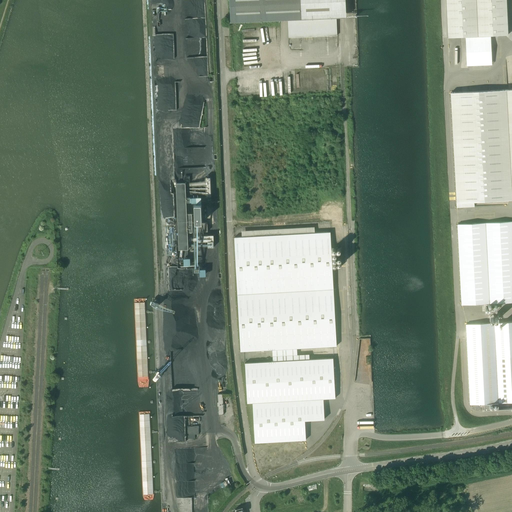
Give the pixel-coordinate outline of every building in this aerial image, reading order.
[(229,0),(231,22),(340,17),(344,17),(346,17),(344,0),(229,0)] [(506,0),(446,0),(448,38),(508,35),(506,0)] [(511,89),(451,92),(457,207),(474,206),(474,201),(511,199),(511,89)] [(185,249),(185,257),(188,257),(188,249),(188,232),(192,232),(192,214),(187,214),(186,183),(176,183),(179,249),(185,249)] [(208,231),(207,222),(202,223),(201,203),(196,204),(195,204),(196,232),(208,231)] [(511,221),(457,224),(462,305),(511,302),(511,221)] [(241,351),(243,351),(337,346),(330,232),(234,237),(241,351)] [(214,247),(213,235),(197,235),(197,241),(208,241),(208,247),(214,247)] [(511,321),(466,324),(470,404),(484,404),(485,409),(499,409),(498,403),(511,402),(511,321)] [(335,398),(334,370),(333,358),(245,363),(247,403),(253,403),(255,442),(306,440),(305,420),(324,419),(323,399),(335,398)] [(199,434),(198,426),(185,427),(186,439),(195,438),(195,434),(199,434)]
